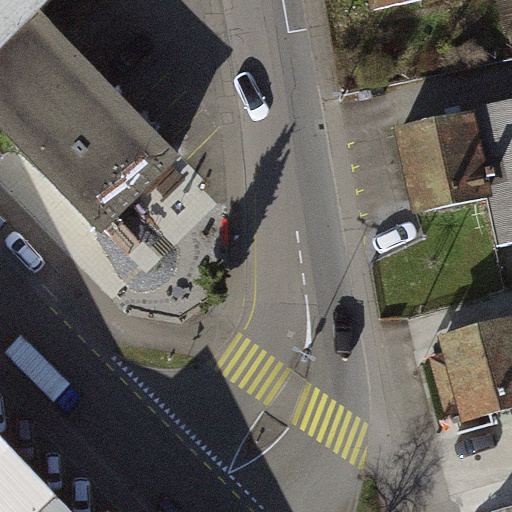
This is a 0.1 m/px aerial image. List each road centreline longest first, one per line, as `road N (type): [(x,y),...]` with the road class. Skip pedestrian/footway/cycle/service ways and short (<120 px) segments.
road 1 (unclassified): [(255,0),(307,290),(291,395),(197,510)]
road 2 (tertiary): [(0,305),(197,510)]
